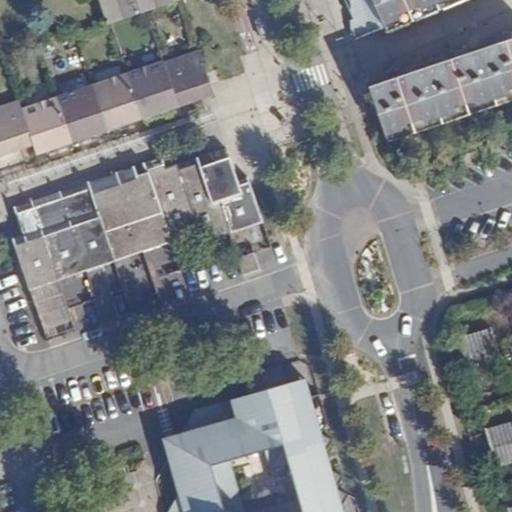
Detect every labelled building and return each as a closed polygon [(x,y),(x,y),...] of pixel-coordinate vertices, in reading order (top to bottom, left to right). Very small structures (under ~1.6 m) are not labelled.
[(147,12),(182,1),(181,0),(114,0),(122,21),(147,12)] [(355,0),(360,11),(359,15),(358,18),(362,26),(372,30),(374,24),(380,27),(381,23),(386,21),(383,15),(376,0),(355,0)] [(404,0),(376,0),(383,15),(386,21),(409,11),(404,0)] [(390,32),(465,0),(435,0),(433,1),(409,11),(386,21),(390,32)] [(404,0),(409,11),(433,1),(435,0),(404,0)] [(265,18),(257,21),(263,39),(271,37),(265,18)] [(511,96),(511,57),(506,40),(478,50),(494,98),(508,93),(510,97),(511,96)] [(494,98),(478,50),(450,59),(467,107),(468,111),(483,106),(481,102),(494,98)] [(200,52),(164,64),(179,108),(214,96),(200,52)] [(467,107),(450,59),(423,68),(440,116),(467,107)] [(164,64),(129,75),(144,120),(179,108),(164,64)] [(440,116),(423,68),(397,77),(413,125),(440,116)] [(129,75),(91,88),(106,132),(144,120),(129,75)] [(397,77),(369,87),(385,134),(398,130),(400,134),(414,129),(413,125),(397,77)] [(91,88),(56,99),(71,144),(106,132),(91,88)] [(21,111),(33,146),(36,155),(71,144),(56,99),(21,111)] [(0,156),(33,146),(21,111),(18,102),(0,108),(0,156)] [(483,106),(468,111),(469,115),(484,110),(483,106)] [(414,129),(400,134),(401,138),(415,133),(414,129)] [(240,194),(238,182),(226,149),(197,158),(212,204),(218,202),(240,194)] [(172,243),(199,234),(176,165),(172,154),(144,163),(171,244),(172,243)] [(202,242),(229,234),(218,202),(212,204),(197,158),(176,165),(199,234),(202,242)] [(143,253),(171,244),(144,163),(117,172),(143,253)] [(115,262),(143,253),(117,172),(88,182),(115,262)] [(229,234),(263,223),(248,179),(238,182),(240,194),(218,202),(229,234)] [(87,272),(115,262),(88,182),(60,192),(87,272)] [(87,272),(60,192),(32,201),(46,241),(59,280),(87,272)] [(46,241),(32,201),(15,207),(25,236),(28,247),(46,241)] [(4,211),(3,212),(13,240),(25,236),(15,207),(4,211)] [(30,290),(59,280),(46,241),(28,247),(25,236),(13,240),(30,290)] [(261,271),(254,254),(237,259),(243,277),(261,271)] [(476,369),(499,364),(492,331),(469,336),(476,369)] [(283,367),(264,372),(269,392),(288,386),(283,367)] [(186,427),(181,434),(168,451),(180,491),(173,511),(343,511),(342,509),(349,495),(337,489),(344,478),(331,470),(329,461),(327,454),(334,441),(323,434),(330,421),(323,399),(322,397),(312,400),(307,381),(288,386),(269,392),(264,372),(245,378),(250,398),(196,415),(186,427)] [(497,467),(511,463),(511,422),(488,428),(497,467)] [(168,451),(181,434),(165,438),(168,451)]
